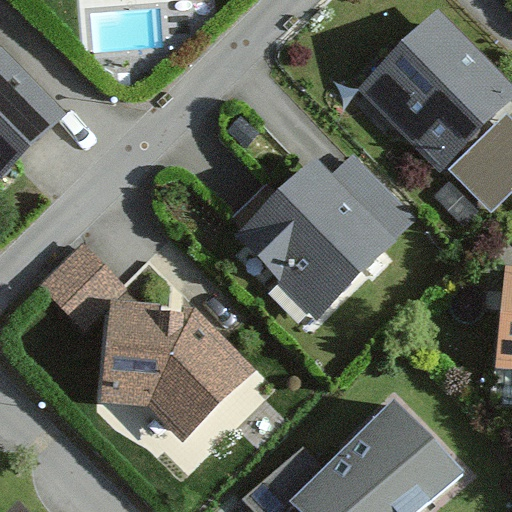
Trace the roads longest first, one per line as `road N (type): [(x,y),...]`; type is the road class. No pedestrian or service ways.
road 1 (residential): [(288,0),(0,282)]
road 2 (residential): [(0,390),(115,511)]
